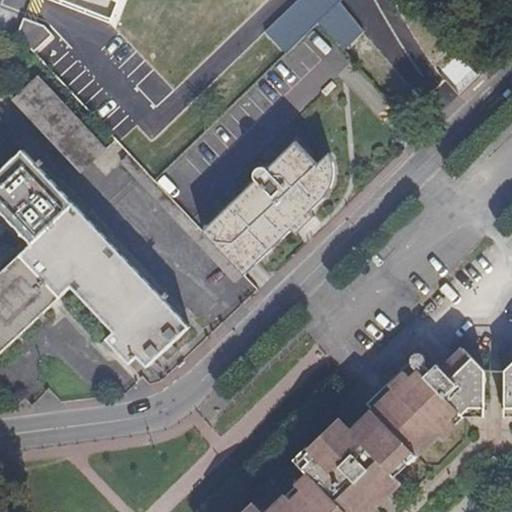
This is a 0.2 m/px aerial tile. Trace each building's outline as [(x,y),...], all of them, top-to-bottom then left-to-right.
[(168,0),(235,25),(261,0),(168,0)] [(54,34),(47,27),(26,19),(19,33),(45,60),(54,34)] [(17,96),(85,169),(109,147),(42,74),(17,96)] [(215,216),(221,222),(208,235),(244,274),(258,260),(290,229),(295,225),(304,216),(310,210),(329,191),(333,184),(335,176),(335,168),(334,159),(331,152),(331,151),(319,162),(296,139),(269,166),(265,164),(262,163),(258,164),(255,167),(253,170),(253,174),(255,178),(228,204),(215,216)] [(129,363),(138,355),(147,365),(191,325),(24,147),(0,169),(0,206),(34,242),(0,274),(0,353),(72,286),(114,331),(106,338),(129,363)] [(124,160),(130,167),(137,160),(131,153),(124,160)] [(157,180),(137,160),(130,167),(236,281),(244,274),(208,235),(202,229),(180,205),(157,180)] [(295,225),(290,229),(296,236),(316,217),(310,210),(304,216),(295,225)] [(202,229),(208,235),(221,222),(215,216),(202,229)] [(348,432),(337,421),(307,450),(301,456),(306,461),(299,468),(305,474),(284,495),(266,511),(258,511),(252,505),(245,511),(371,511),(375,509),(392,492),(399,484),(394,478),(409,463),(402,456),(409,450),(416,456),(437,436),(440,438),(453,425),(450,421),(458,414),(463,420),(466,420),(483,419),(482,372),(460,349),(438,368),(434,364),(420,377),(415,372),(407,378),(401,371),(386,385),(392,390),(371,410),(348,432)] [(511,511),(511,359),(501,369),(501,371),(503,419),(511,419),(511,511)] [(392,390),(386,385),(384,383),(364,402),(371,410),(392,390)] [(450,421),(453,425),(459,420),(463,420),(458,414),(450,421)] [(305,448),(291,460),(299,468),(306,461),(301,456),(307,450),(305,448)] [(402,456),(409,463),(416,456),(409,450),(402,456)]
